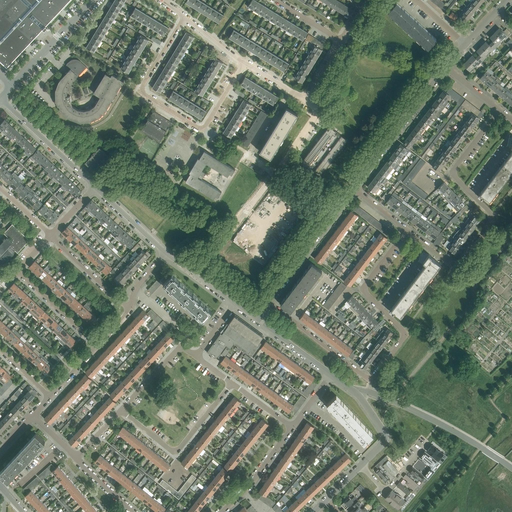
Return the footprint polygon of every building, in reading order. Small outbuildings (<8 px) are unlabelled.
[(0,0),(0,35),(26,8),(25,6),(19,0),(0,0)] [(70,0),(43,0),(36,8),(36,17),(41,21),(46,26),(70,0)] [(121,8),(124,3),(120,0),(114,0),(113,3),(121,8)] [(196,10),(202,1),(199,0),(194,0),(191,6),(196,10)] [(254,10),(259,2),(255,0),(252,0),(248,7),(254,10)] [(338,10),(342,3),(337,0),(333,7),(338,10)] [(202,13),(207,5),(202,1),(196,10),(202,13)] [(259,14),(264,5),(259,2),(254,10),(259,14)] [(410,14),(396,2),(388,12),(401,24),(410,14)] [(118,14),(121,8),(113,3),(110,9),(118,14)] [(343,13),(347,6),(342,3),(338,10),(343,13)] [(477,8),(472,3),(468,7),(474,12),(477,8)] [(207,16),(212,8),(207,5),(202,13),(207,16)] [(265,17),(270,9),(264,5),(259,14),(265,17)] [(474,12),(468,7),(465,5),(462,10),(464,12),(470,17),(474,12)] [(349,17),(353,10),(347,6),(343,13),(349,17)] [(136,19),(141,11),(136,7),(131,15),(136,19)] [(213,20),(218,11),(212,8),(207,16),(213,20)] [(114,19),(118,14),(110,9),(106,14),(114,19)] [(270,20),(275,12),(270,9),(265,17),(270,20)] [(142,22),(147,14),(141,11),(136,19),(142,22)] [(218,23),(224,15),(218,11),(213,20),(218,23)] [(276,24),(281,16),(275,12),(270,20),(276,24)] [(458,17),(452,12),(449,16),(454,21),(458,17)] [(470,17),(464,12),(460,17),(462,18),(464,20),(466,21),(470,17)] [(111,25),(114,19),(106,14),(103,20),(111,25)] [(147,25),(152,17),(147,14),(142,22),(147,25)] [(423,27),(410,14),(401,24),(415,36),(423,27)] [(281,27),(286,19),(281,16),(276,24),(281,27)] [(153,29),(158,21),(152,17),(147,25),(153,29)] [(42,30),(29,18),(27,18),(0,46),(0,61),(7,68),(33,40),(42,30)] [(287,31),(292,22),(286,19),(281,27),(287,31)] [(108,30),(111,25),(103,20),(100,25),(108,30)] [(158,32),(163,24),(158,21),(153,29),(158,32)] [(292,34),(297,26),(292,22),(287,31),(292,34)] [(164,36),(169,28),(163,24),(158,32),(164,36)] [(104,36),(108,30),(100,25),(96,31),(104,36)] [(298,37),(303,29),(297,26),(292,34),(298,37)] [(437,39),(423,27),(415,36),(428,48),(437,39)] [(506,35),(499,28),(495,33),(501,39),(506,35)] [(306,36),(308,34),(308,32),(303,29),(298,37),(303,41),(305,37),(306,36)] [(234,41),(239,33),(234,30),(229,38),(234,41)] [(101,41),(104,36),(96,31),(93,36),(101,41)] [(191,43),(194,37),(186,32),(182,38),(191,43)] [(240,45),(245,36),(239,33),(234,41),(240,45)] [(499,41),(501,39),(495,33),(490,37),(493,40),(491,43),(490,42),(496,47),(500,43),(499,41)] [(149,40),(141,35),(137,41),(145,46),(149,40)] [(98,47),(101,41),(93,36),(89,42),(98,47)] [(245,48),(251,40),(245,36),(240,45),(245,48)] [(187,48),(191,43),(182,38),(179,43),(187,48)] [(251,52),(256,43),(251,40),(245,48),(251,52)] [(145,46),(137,41),(134,46),(142,51),(145,46)] [(495,48),(496,47),(490,42),(491,43),(489,45),(486,41),(481,46),(488,53),(490,50),(492,52),(492,51),(494,53),(496,50),(495,48)] [(94,52),(98,47),(89,42),(86,47),(94,52)] [(184,54),(187,48),(179,43),(176,49),(184,54)] [(256,55),(262,47),(256,43),(251,52),(256,55)] [(319,56),(322,50),(323,50),(322,49),(319,48),(317,46),(314,45),(311,50),(319,56)] [(142,51),(134,46),(131,51),(139,57),(142,51)] [(486,55),(488,53),(481,46),(477,51),(480,54),(478,56),(477,55),(482,61),(483,60),(485,63),(486,62),(484,59),(487,56),(486,55)] [(262,58),(267,50),(262,47),(256,55),(262,58)] [(181,59),(184,54),(176,49),(172,54),(181,59)] [(267,62),(273,53),(267,50),(262,58),(267,62)] [(319,56),(311,50),(307,56),(316,61),(319,56)] [(139,57),(131,51),(127,57),(136,62),(139,57)] [(273,65),(278,57),(273,53),(267,62),(273,65)] [(181,59),(172,54),(169,59),(178,65),(181,59)] [(478,65),(482,61),(477,55),(477,56),(478,56),(476,58),(472,55),(468,60),(474,66),(477,64),(478,65)] [(316,61),(307,56),(304,61),(312,66),(316,61)] [(136,62),(127,57),(124,63),(132,68),(136,62)] [(278,69),(284,60),(278,57),(273,65),(278,69)] [(223,63),(215,58),(211,63),(220,69),(223,63)] [(104,114),(106,111),(105,110),(106,108),(107,109),(111,102),(110,101),(111,100),(112,100),(116,95),(115,95),(115,94),(116,92),(117,93),(121,86),(120,85),(121,83),(122,84),(124,81),(112,74),(111,76),(106,73),(94,93),(100,97),(95,106),(90,109),(84,111),(78,110),(73,106),(70,102),(69,101),(71,101),(74,99),(73,96),(74,92),(76,89),(71,85),(73,82),(72,81),(74,80),(87,67),(80,61),(79,60),(78,60),(76,59),(74,59),(73,59),(71,60),(69,61),(66,65),(67,65),(71,69),(67,73),(66,75),(65,74),(60,80),(61,80),(62,80),(60,82),(59,82),(59,81),(56,90),(57,90),(57,92),(56,92),(55,92),(56,100),(55,100),(55,101),(55,102),(56,102),(58,107),(59,106),(61,110),(62,109),(63,111),(62,112),(68,117),(69,116),(70,117),(70,118),(70,119),(78,122),(78,121),(79,120),(81,121),(81,122),(88,122),(88,120),(90,120),(90,121),(91,121),(99,118),(99,117),(98,117),(100,115),(100,116),(101,116),(103,114),(104,114)] [(174,70),(178,65),(169,59),(166,65),(174,70)] [(284,72),(289,64),(284,60),(278,69),(284,72)] [(474,66),(468,60),(463,64),(470,71),(471,72),(473,70),(472,69),(474,66)] [(312,66),(304,61),(301,67),(309,72),(312,66)] [(132,68),(124,63),(120,68),(129,73),(132,68)] [(220,69),(211,63),(208,69),(216,74),(220,69)] [(174,70),(166,65),(162,71),(171,76),(174,70)] [(309,72),(301,67),(297,72),(306,77),(309,72)] [(485,83),(492,74),(494,72),(489,68),(487,70),(480,79),(485,83)] [(216,74),(208,69),(204,74),(213,80),(216,74)] [(167,81),(171,76),(162,71),(159,76),(167,81)] [(306,77),(297,72),(294,78),(302,83),(306,77)] [(213,80),(204,74),(201,80),(210,85),(213,80)] [(490,87),(497,78),(498,77),(496,75),(495,77),(492,74),(485,83),(490,87)] [(164,87),(167,81),(159,76),(156,82),(164,87)] [(246,88),(251,80),(245,77),(240,85),(246,88)] [(502,82),(497,78),(490,87),(494,91),(500,84),(502,82)] [(210,85),(201,80),(198,85),(206,90),(210,85)] [(252,92),(257,83),(251,80),(246,88),(252,92)] [(161,92),(164,87),(156,82),(152,87),(161,92)] [(257,95),(262,87),(257,83),(252,92),(257,95)] [(505,88),(500,84),(494,91),(499,95),(505,88)] [(206,90),(198,85),(194,91),(203,96),(206,90)] [(504,99),(511,91),(506,86),(505,88),(499,95),(504,99)] [(262,98),(267,90),(262,87),(257,95),(262,98)] [(174,102),(179,94),(173,90),(168,99),(174,102)] [(268,102),(273,93),(267,90),(262,98),(268,102)] [(450,95),(449,94),(446,92),(443,91),(440,95),(446,101),(450,96),(450,95)] [(273,105),(278,97),(273,93),(268,102),(273,105)] [(179,105),(184,97),(179,94),(174,102),(179,105)] [(443,105),(446,101),(440,95),(436,100),(443,105)] [(185,109),(190,101),(184,97),(179,105),(185,109)] [(248,110),(252,105),(244,100),(240,105),(248,110)] [(441,112),(445,107),(443,105),(436,100),(432,105),(441,112)] [(190,112),(195,104),(190,101),(185,109),(190,112)] [(196,116),(201,107),(195,104),(190,112),(196,116)] [(245,116),(248,110),(240,105),(237,111),(245,116)] [(441,112),(432,105),(429,110),(435,115),(438,116),(441,112)] [(201,119),(207,111),(201,107),(196,116),(201,119)] [(288,129),(297,115),(298,114),(287,108),(278,123),(288,129)] [(261,115),(263,112),(261,110),(258,116),(260,117),(264,120),(266,117),(261,115)] [(432,120),(435,115),(429,110),(425,114),(432,120)] [(166,130),(171,122),(154,111),(148,119),(141,130),(159,142),(167,131),(166,130)] [(242,121),(245,116),(237,111),(233,116),(242,121)] [(483,113),(481,111),(477,116),(475,114),(473,113),(472,113),(469,118),(476,123),(483,113)] [(432,120),(425,114),(421,119),(428,124),(432,120)] [(238,127),(242,121),(233,116),(230,121),(238,127)] [(258,120),(260,117),(258,116),(254,122),(256,123),(261,126),(262,123),(258,120)] [(476,123),(469,118),(465,123),(472,128),(476,123)] [(0,129),(2,131),(9,123),(5,119),(3,121),(1,123),(0,124),(0,129)] [(428,124),(421,119),(418,124),(424,129),(428,124)] [(235,132),(238,127),(230,121),(227,127),(235,132)] [(257,131),(259,128),(255,125),(256,123),(254,122),(251,127),(253,128),(257,131)] [(6,136),(13,128),(12,127),(12,126),(10,123),(9,124),(9,123),(2,131),(6,136)] [(280,143),(288,129),(278,123),(269,137),(280,143)] [(472,128),(465,123),(461,127),(468,133),(472,128)] [(424,129),(418,124),(414,129),(421,134),(424,129)] [(468,133),(461,127),(459,125),(455,130),(458,132),(465,138),(468,133)] [(231,138),(235,132),(227,127),(223,133),(231,138)] [(251,131),(253,128),(251,127),(248,132),(249,134),(254,136),(256,134),(251,131)] [(327,129),(301,163),(307,168),(308,166),(314,171),(320,176),(348,140),(341,135),(341,136),(339,135),(340,134),(337,132),(335,131),(330,127),(328,130),(327,129)] [(13,138),(18,132),(18,131),(15,129),(13,128),(6,136),(11,140),(13,138)] [(417,139),(421,134),(414,129),(410,133),(417,139)] [(17,142),(22,136),(21,135),(21,134),(19,132),(18,132),(13,138),(17,142)] [(248,137),(249,134),(248,132),(244,138),(246,139),(251,142),(252,139),(248,137)] [(465,138),(458,132),(454,137),(461,142),(465,138)] [(414,143),(417,139),(410,133),(407,138),(414,143)] [(511,171),(511,137),(511,138),(509,137),(510,134),(509,134),(507,144),(507,145),(506,146),(511,149),(511,147),(511,152),(481,194),(480,194),(489,201),(511,171)] [(22,146),(27,140),(24,137),(24,138),(22,136),(17,142),(22,146)] [(271,158),(280,143),(269,137),(260,151),(260,152),(271,158)] [(461,142),(454,137),(450,142),(457,147),(461,142)] [(244,142),(246,139),(244,138),(241,144),(247,148),(249,145),(244,142)] [(410,148),(414,143),(407,138),(403,143),(410,148)] [(26,150),(31,144),(30,143),(30,142),(27,140),(22,146),(26,150)] [(457,147),(450,142),(447,146),(454,152),(457,147)] [(408,148),(401,143),(397,148),(404,154),(406,151),(408,152),(410,150),(408,148)] [(31,154),(36,148),(33,145),(33,146),(31,144),(26,150),(31,154)] [(454,152),(447,146),(444,145),(441,149),(443,151),(450,156),(454,152)] [(95,172),(109,157),(99,147),(96,151),(95,150),(92,153),(93,154),(85,163),(95,172)] [(397,148),(393,153),(400,158),(403,160),(406,155),(404,154),(397,148)] [(36,160),(42,154),(37,150),(30,158),(34,162),(36,160)] [(235,169),(234,169),(204,150),(199,158),(198,158),(193,166),(191,165),(190,167),(192,168),(189,172),(190,173),(185,181),(214,198),(217,200),(219,198),(218,197),(221,191),(201,179),(203,176),(205,172),(202,170),(206,163),(228,176),(229,173),(232,175),(235,169)] [(450,156),(443,151),(439,156),(446,161),(450,156)] [(397,163),(400,158),(393,153),(390,158),(397,163)] [(41,164),(46,158),(42,154),(36,160),(41,164)] [(446,161),(439,156),(436,161),(443,166),(446,161)] [(45,168),(51,162),(46,158),(41,164),(45,168)] [(393,168),(397,163),(390,158),(386,162),(393,168)] [(443,166),(436,161),(434,159),(430,164),(439,171),(443,166)] [(49,172),(55,166),(51,162),(45,168),(49,172)] [(389,173),(389,172),(393,168),(386,162),(382,167),(389,173)] [(52,178),(60,170),(55,166),(49,172),(47,174),(52,178)] [(153,169),(151,167),(149,170),(159,177),(161,174),(159,173),(161,170),(154,166),(153,169)] [(389,173),(382,167),(379,172),(386,177),(388,179),(392,174),(389,172),(389,173)] [(6,181),(12,174),(7,170),(1,176),(6,181)] [(58,181),(64,174),(60,170),(52,178),(56,183),(58,181)] [(10,185),(18,176),(14,172),(12,174),(6,181),(10,185)] [(382,182),(386,177),(379,172),(375,177),(382,182)] [(63,185),(68,179),(64,174),(58,181),(63,185)] [(411,181),(413,179),(408,175),(402,182),(407,186),(411,181)] [(15,189),(20,183),(22,180),(18,176),(10,185),(15,189)] [(378,187),(382,182),(375,177),(371,182),(378,187)] [(67,189),(73,183),(68,179),(63,185),(67,189)] [(378,187),(371,182),(367,186),(374,192),(376,193),(380,188),(378,187)] [(441,194),(448,186),(444,182),(438,188),(436,190),(441,194)] [(25,187),(20,183),(15,189),(19,193),(25,187)] [(72,193),(77,187),(73,183),(67,189),(72,193)] [(271,192),(274,195),(280,188),(277,185),(271,192)] [(445,198),(453,191),(448,186),(441,194),(445,198)] [(23,197),(29,191),(25,187),(19,193),(23,197)] [(76,197),(82,191),(77,187),(72,193),(76,197)] [(29,191),(23,197),(28,201),(34,195),(36,193),(32,188),(31,189),(29,191)] [(280,189),(276,196),(281,198),(284,191),(280,189)] [(449,203),(457,195),(453,191),(445,198),(449,203)] [(392,205),(399,196),(394,192),(392,195),(387,201),(392,205)] [(34,195),(28,201),(32,205),(38,199),(40,197),(36,193),(34,195)] [(285,194),(281,199),(286,203),(290,198),(285,194)] [(453,207),(461,199),(457,195),(449,203),(453,207)] [(396,209),(402,202),(397,198),(399,196),(392,205),(396,209)] [(37,210),(42,203),(38,199),(32,205),(37,210)] [(459,210),(465,204),(461,199),(453,207),(457,211),(459,209),(459,210)] [(89,212),(96,204),(92,200),(86,206),(84,208),(89,212)] [(401,212),(408,203),(404,200),(402,202),(396,209),(401,212)] [(406,216),(411,209),(413,207),(408,203),(401,212),(406,216)] [(43,215),(50,208),(45,204),(39,211),(43,215)] [(95,214),(101,208),(96,204),(89,212),(93,216),(95,214)] [(462,214),(469,207),(466,205),(459,211),(462,214)] [(48,219),(54,212),(50,208),(43,215),(48,219)] [(99,219),(105,212),(101,208),(95,214),(99,219)] [(411,220),(416,213),(411,209),(406,216),(411,220)] [(354,220),(358,215),(352,210),(348,215),(354,220)] [(418,211),(416,213),(411,220),(416,224),(421,217),(422,214),(418,211)] [(59,216),(54,212),(48,219),(52,223),(59,216)] [(104,223),(110,216),(105,212),(99,219),(98,220),(102,224),(104,223)] [(335,214),(318,238),(321,241),(339,217),(335,214)] [(474,214),(470,219),(477,225),(481,220),(474,214)] [(351,225),(354,220),(348,215),(344,220),(351,225)] [(108,227),(114,220),(110,216),(104,223),(108,227)] [(420,227),(426,220),(421,217),(416,224),(420,227)] [(477,225),(470,219),(470,220),(468,218),(465,223),(473,229),(477,225)] [(430,224),(432,222),(427,219),(426,220),(420,227),(425,231),(430,224)] [(113,231),(119,225),(114,220),(108,227),(106,229),(108,231),(110,229),(113,231)] [(347,230),(351,225),(344,220),(340,225),(347,230)] [(430,235),(435,228),(436,226),(432,222),(430,224),(425,231),(430,235)] [(473,229),(465,223),(461,228),(470,234),(473,229)] [(0,271),(6,265),(4,264),(14,253),(13,252),(15,250),(17,253),(30,240),(28,238),(16,227),(12,224),(4,233),(8,236),(0,244),(0,271)] [(66,237),(74,229),(69,224),(62,233),(66,237)] [(115,237),(123,229),(119,225),(113,231),(111,233),(115,237)] [(343,235),(347,230),(340,225),(337,230),(343,235)] [(435,238),(440,231),(435,228),(430,235),(435,238)] [(470,234),(461,228),(459,230),(458,230),(457,232),(466,239),(470,234)] [(79,233),(74,229),(66,237),(71,241),(77,235),(79,233)] [(120,241),(128,233),(123,229),(115,237),(120,241)] [(340,239),(343,235),(337,230),(333,234),(340,239)] [(466,239),(457,232),(453,237),(456,239),(462,244),(466,239)] [(77,235),(71,241),(75,245),(81,239),(83,237),(79,233),(77,235)] [(126,243),(132,237),(128,233),(120,241),(124,245),(126,243)] [(381,233),(377,238),(384,243),(387,238),(381,233)] [(336,244),(340,239),(333,234),(329,239),(336,244)] [(440,234),(436,239),(440,242),(444,237),(442,236),(440,234)] [(81,239),(75,245),(80,249),(86,243),(87,241),(83,237),(81,239)] [(136,241),(132,237),(126,243),(130,248),(136,241)] [(384,243),(377,238),(373,243),(380,248),(384,243)] [(332,249),(336,244),(329,239),(326,244),(332,249)] [(462,244),(456,239),(453,241),(452,240),(450,242),(459,249),(462,244)] [(459,249),(450,242),(450,243),(450,242),(446,247),(448,248),(455,254),(459,249)] [(90,247),(86,243),(80,249),(84,253),(90,247)] [(380,248),(373,243),(370,247),(376,252),(380,248)] [(329,254),(332,249),(326,244),(322,249),(329,254)] [(96,249),(92,245),(90,247),(84,253),(88,258),(96,249)] [(112,250),(108,246),(106,248),(104,250),(108,254),(110,252),(112,250)] [(376,252),(370,247),(366,252),(373,257),(376,252)] [(101,253),(96,249),(88,258),(93,262),(99,255),(101,253)] [(325,259),(329,254),(322,249),(318,254),(325,259)] [(147,251),(145,253),(142,250),(138,253),(145,260),(146,259),(147,260),(152,255),(147,251)] [(441,265),(438,262),(432,258),(431,260),(430,259),(432,256),(429,254),(428,255),(425,254),(425,253),(423,252),(423,253),(421,253),(422,250),(421,250),(419,259),(419,260),(418,261),(423,265),(425,262),(426,263),(428,260),(430,261),(392,309),(401,317),(441,265)] [(373,257),(366,252),(362,257),(369,262),(373,257)] [(145,260),(138,253),(135,257),(143,265),(145,262),(144,261),(145,260)] [(325,259),(318,254),(314,258),(321,263),(325,259)] [(103,259),(99,255),(93,262),(97,266),(103,259)] [(102,270),(108,263),(109,261),(105,257),(103,259),(97,266),(102,270)] [(143,265),(135,257),(131,261),(138,267),(139,266),(141,267),(143,265)] [(369,262),(362,257),(359,262),(365,267),(369,262)] [(34,271),(39,265),(35,261),(29,267),(34,271)] [(138,267),(131,261),(128,264),(136,272),(138,270),(137,268),(138,267)] [(365,267),(359,262),(355,267),(362,272),(365,267)] [(112,268),(112,267),(108,263),(102,270),(106,274),(112,268)] [(291,312),(322,271),(312,263),(281,304),(291,312)] [(136,272),(128,264),(124,268),(131,274),(132,273),(134,275),(136,272)] [(38,275),(44,269),(39,265),(34,271),(38,275)] [(43,279),(48,273),(50,271),(46,267),(44,269),(38,275),(43,279)] [(362,272),(355,267),(351,271),(358,276),(362,272)] [(131,274),(124,268),(121,272),(129,279),(132,277),(130,276),(131,274)] [(358,276),(351,271),(348,276),(354,281),(358,276)] [(129,279),(121,272),(118,276),(124,282),(125,281),(127,282),(129,279)] [(47,283),(53,277),(48,273),(43,279),(47,283)] [(183,284),(172,274),(169,277),(166,275),(160,280),(163,283),(164,284),(166,285),(164,287),(168,290),(169,289),(174,293),(183,284)] [(124,282),(118,276),(114,279),(122,287),(125,284),(123,283),(124,282)] [(354,281),(348,276),(344,281),(350,286),(354,281)] [(51,288),(57,282),(53,277),(47,283),(51,288)] [(57,282),(51,288),(56,292),(61,286),(64,283),(59,279),(57,282)] [(152,294),(161,284),(157,280),(147,290),(152,294)] [(13,293),(19,287),(14,283),(9,289),(13,293)] [(196,296),(183,284),(174,293),(179,298),(178,299),(181,302),(182,301),(187,306),(196,296)] [(66,290),(65,289),(61,286),(56,292),(60,296),(66,290)] [(18,297),(23,291),(19,287),(13,293),(11,295),(16,299),(17,297),(18,297)] [(70,289),(68,287),(65,289),(66,290),(60,296),(65,300),(70,294),(72,291),(73,291),(70,289)] [(22,301),(28,295),(23,291),(18,297),(22,301)] [(69,304),(75,298),(77,296),(72,291),(70,294),(65,300),(69,304)] [(26,305),(32,299),(28,295),(22,301),(26,305)] [(349,307),(357,300),(352,295),(347,301),(345,303),(349,307)] [(212,311),(196,296),(187,306),(192,310),(191,311),(194,315),(196,313),(203,320),(203,321),(212,311)] [(74,308),(79,302),(75,298),(69,304),(74,308)] [(31,310),(36,304),(32,299),(26,305),(31,309),(31,310)] [(354,312),(361,304),(357,300),(349,307),(354,312)] [(78,312),(84,306),(79,302),(74,308),(78,312)] [(33,316),(41,308),(36,304),(31,310),(31,309),(29,311),(33,316)] [(84,306),(78,312),(82,316),(88,310),(90,308),(86,304),(84,306)] [(360,314),(365,309),(361,304),(354,312),(358,316),(360,314)] [(40,318),(45,312),(41,308),(33,316),(38,320),(39,318),(40,318)] [(346,314),(339,309),(337,312),(339,314),(343,317),(346,314)] [(360,314),(358,316),(362,320),(364,318),(369,313),(365,309),(360,314)] [(92,315),(88,310),(82,316),(87,321),(92,315)] [(149,315),(147,313),(143,310),(139,314),(145,320),(149,316),(149,315)] [(44,322),(50,316),(45,312),(40,318),(44,322)] [(305,323),(310,316),(305,312),(300,319),(305,323)] [(366,324),(374,317),(369,313),(364,318),(362,320),(366,324)] [(145,320),(139,314),(135,319),(141,324),(145,320)] [(97,319),(97,318),(92,315),(87,321),(91,325),(97,319)] [(48,326),(54,320),(50,316),(44,322),(48,326)] [(262,336),(258,333),(238,318),(235,316),(234,316),(233,317),(234,317),(230,323),(229,323),(229,324),(229,325),(222,334),(221,333),(207,352),(211,355),(210,355),(211,355),(214,358),(217,357),(221,361),(225,356),(230,348),(233,345),(234,343),(248,354),(251,356),(259,346),(259,347),(261,343),(262,342),(260,341),(262,338),(263,337),(262,337),(262,336)] [(309,326),(314,320),(310,316),(305,323),(309,326)] [(378,321),(374,317),(366,324),(371,329),(372,327),(378,321)] [(137,329),(141,324),(135,319),(131,323),(137,329)] [(53,330),(58,324),(54,320),(48,326),(53,330)] [(158,324),(156,322),(153,320),(150,324),(152,326),(154,328),(158,324)] [(314,330),(319,323),(314,320),(309,326),(314,330)] [(137,329),(131,323),(127,327),(133,333),(137,329)] [(319,333),(324,327),(319,323),(314,330),(319,333)] [(57,334),(63,328),(58,324),(53,330),(57,334)] [(163,329),(161,327),(159,325),(155,329),(156,331),(159,333),(163,329)] [(11,330),(7,326),(1,332),(6,336),(11,330)] [(133,333),(127,327),(123,332),(129,337),(133,333)] [(324,337),(329,331),(324,327),(319,333),(324,337)] [(10,340),(18,332),(13,328),(11,330),(6,336),(10,340)] [(62,338),(67,332),(63,328),(57,334),(55,336),(60,340),(62,338)] [(383,329),(379,334),(388,341),(392,336),(391,335),(393,332),(388,328),(386,331),(385,331),(383,329)] [(329,341),(334,334),(329,331),(324,337),(329,341)] [(14,345),(22,336),(18,332),(10,340),(14,345)] [(60,340),(59,341),(64,345),(66,343),(72,337),(67,332),(62,338),(60,340)] [(125,342),(129,337),(123,332),(118,336),(125,342)] [(168,333),(164,338),(170,343),(174,339),(168,333)] [(333,344),(338,338),(334,334),(329,341),(333,344)] [(388,341),(379,334),(376,339),(378,341),(384,345),(388,341)] [(19,349),(27,340),(22,336),(14,345),(19,349)] [(120,346),(125,342),(118,336),(114,341),(120,346)] [(66,343),(64,345),(68,349),(71,347),(76,341),(72,337),(66,343)] [(170,343),(164,338),(160,342),(165,347),(170,343)] [(338,348),(343,341),(338,338),(333,344),(338,348)] [(23,353),(31,344),(27,340),(19,349),(23,353)] [(120,346),(114,341),(110,345),(116,351),(120,346)] [(266,351),(271,344),(266,341),(261,347),(266,351)] [(343,352),(348,345),(343,341),(338,348),(343,352)] [(378,341),(374,345),(380,350),(384,345),(378,341)] [(165,347),(160,342),(156,346),(161,352),(165,347)] [(28,357),(36,349),(31,344),(23,353),(28,357)] [(271,355),(276,348),(271,344),(266,351),(271,355)] [(380,350),(374,345),(372,344),(368,348),(377,355),(380,350)] [(116,351),(110,345),(106,349),(112,355),(116,351)] [(353,349),(348,345),(343,352),(348,355),(353,349)] [(161,352),(156,346),(152,351),(157,356),(161,352)] [(276,358),(281,352),(276,348),(271,355),(276,358)] [(377,355),(368,348),(365,353),(373,360),(377,355)] [(32,361),(40,353),(36,349),(28,357),(32,361)] [(112,355),(106,349),(102,354),(108,359),(112,355)] [(157,356),(152,351),(147,355),(153,360),(157,356)] [(281,362),(286,355),(281,352),(276,358),(281,362)] [(44,357),(40,353),(32,361),(36,365),(44,357)] [(373,360),(365,353),(361,358),(369,364),(373,360)] [(108,359),(102,354),(98,358),(104,364),(108,359)] [(153,360),(147,355),(143,359),(149,365),(153,360)] [(286,366),(291,359),(286,355),(281,362),(286,366)] [(230,359),(225,356),(221,361),(220,362),(225,366),(230,359)] [(41,369),(49,361),(44,357),(36,365),(41,369)] [(104,364),(98,358),(94,363),(100,368),(104,364)] [(369,364),(361,358),(357,363),(366,369),(369,364)] [(149,365),(143,359),(139,364),(145,369),(149,365)] [(235,363),(230,359),(225,366),(230,370),(235,363)] [(291,369),(296,362),(291,359),(286,366),(291,369)] [(45,374),(53,365),(49,361),(41,369),(45,374)] [(295,373),(300,366),(296,362),(291,369),(295,373)] [(96,372),(100,368),(94,363),(90,367),(96,372)] [(240,367),(235,363),(230,370),(235,373),(240,367)] [(145,369),(139,364),(135,368),(141,374),(145,369)] [(300,376),(305,369),(300,366),(295,373),(300,376)] [(96,373),(96,372),(90,367),(85,371),(92,378),(96,373)] [(245,370),(240,367),(235,373),(240,377),(245,370)] [(141,374),(135,368),(131,373),(137,378),(141,374)] [(305,380),(310,373),(305,369),(300,376),(305,380)] [(250,374),(245,370),(240,377),(245,380),(250,374)] [(12,375),(7,371),(0,378),(0,380),(3,384),(5,382),(6,382),(7,380),(10,378),(12,375)] [(137,378),(131,373),(127,377),(133,383),(137,378)] [(310,383),(311,381),(313,379),(315,376),(310,373),(305,380),(310,383)] [(92,379),(86,374),(82,378),(88,384),(92,379)] [(254,377),(250,374),(245,380),(250,384),(254,377)] [(133,383),(127,377),(123,381),(129,387),(133,383)] [(259,381),(254,377),(250,384),(255,387),(259,381)] [(88,384),(82,378),(78,383),(84,388),(88,384)] [(129,387),(123,381),(119,386),(124,391),(129,387)] [(264,385),(259,381),(255,387),(260,391),(264,385)] [(84,388),(78,383),(74,387),(80,393),(84,388)] [(31,392),(33,390),(29,385),(26,388),(29,391),(24,395),(30,401),(35,396),(31,392)] [(269,388),(264,385),(260,391),(264,395),(269,388)] [(124,391),(119,386),(115,390),(120,396),(124,391)] [(75,397),(80,393),(74,387),(69,392),(75,397)] [(274,392),(269,388),(264,395),(269,398),(274,392)] [(120,396),(115,390),(110,395),(116,400),(120,396)] [(71,402),(75,397),(69,392),(65,396),(71,402)] [(279,395),(274,392),(269,398),(274,402),(279,395)] [(279,405),(285,397),(280,393),(279,395),(274,402),(279,405)] [(30,401),(24,395),(20,400),(26,406),(30,401)] [(336,395),(327,404),(340,417),(349,408),(336,395)] [(67,406),(71,402),(65,396),(61,401),(67,406)] [(284,409),(288,402),(290,399),(286,396),(285,397),(279,405),(284,409)] [(110,397),(106,401),(112,406),(116,402),(110,397)] [(234,397),(230,401),(237,407),(241,402),(234,397)] [(26,406),(20,400),(15,405),(21,411),(26,406)] [(67,406),(61,401),(57,405),(63,410),(67,406)] [(112,406),(106,401),(102,406),(108,411),(112,406)] [(237,407),(230,401),(226,406),(233,411),(237,407)] [(293,406),(288,402),(284,409),(289,412),(291,410),(292,407),(293,406)] [(21,411),(15,405),(11,410),(17,415),(21,411)] [(62,418),(66,413),(63,410),(57,405),(53,409),(59,415),(62,418)] [(108,411),(102,406),(98,410),(104,415),(108,411)] [(233,411),(226,406),(223,411),(229,416),(233,411)] [(361,421),(349,408),(340,417),(352,430),(361,421)] [(55,419),(59,415),(53,409),(49,414),(55,419)] [(17,415),(11,410),(6,415),(12,420),(17,415)] [(104,415),(98,410),(94,414),(100,420),(104,415)] [(229,416),(223,411),(219,415),(226,420),(229,416)] [(55,419),(49,414),(44,418),(50,424),(55,419)] [(100,420),(94,414),(90,419),(96,424),(100,420)] [(12,420),(6,415),(2,420),(8,425),(12,420)] [(222,425),(226,420),(219,415),(215,420),(222,425)] [(96,424),(90,419),(85,423),(91,429),(96,424)] [(262,419),(258,424),(264,429),(268,424),(262,419)] [(222,425),(215,420),(212,425),(218,430),(222,425)] [(374,435),(361,421),(352,430),(364,443),(374,435)] [(311,432),(314,427),(307,422),(304,427),(311,432)] [(91,429),(85,423),(81,428),(87,433),(91,429)] [(264,429),(258,424),(254,429),(261,434),(264,429)] [(214,435),(218,430),(212,425),(208,429),(214,435)] [(122,436),(128,430),(123,426),(118,433),(122,436)] [(307,437),(311,432),(304,427),(300,432),(307,437)] [(87,433),(81,428),(77,432),(83,438),(87,433)] [(210,439),(214,435),(208,429),(204,434),(210,439)] [(261,434),(254,429),(251,433),(257,438),(261,434)] [(127,440),(132,434),(128,430),(122,436),(127,440)] [(83,438),(77,432),(73,436),(79,442),(83,438)] [(304,442),(307,437),(300,432),(297,437),(304,442)] [(33,455),(45,442),(36,433),(24,446),(33,455)] [(257,438),(251,433),(247,438),(253,443),(257,438)] [(132,444),(137,438),(132,434),(127,440),(132,444)] [(207,444),(210,439),(204,434),(200,439),(207,444)] [(79,442),(73,436),(69,441),(75,447),(79,442)] [(304,442),(297,437),(294,442),(300,447),(304,442)] [(137,448),(142,441),(137,438),(132,444),(137,448)] [(253,443),(247,438),(243,443),(249,448),(253,443)] [(203,449),(207,444),(200,439),(197,444),(203,449)] [(141,452),(147,445),(142,441),(137,448),(141,452)] [(297,452),(300,447),(294,442),(290,447),(297,452)] [(249,448),(243,443),(239,447),(246,452),(249,448)] [(199,453),(203,449),(197,444),(193,448),(199,453)] [(146,455),(151,449),(147,445),(141,452),(146,455)] [(428,449),(427,450),(438,460),(441,456),(445,459),(447,456),(444,453),(443,454),(432,445),(428,449)] [(20,468),(33,455),(24,446),(11,460),(20,468)] [(246,452),(239,447),(235,452),(242,457),(246,452)] [(294,457),(297,452),(290,447),(287,452),(294,457)] [(195,458),(199,453),(193,448),(189,453),(195,458)] [(373,463),(385,452),(381,448),(369,459),(373,463)] [(151,459),(156,453),(151,449),(146,455),(151,459)] [(425,451),(420,457),(432,467),(437,461),(425,451)] [(242,457),(235,452),(232,457),(238,462),(242,457)] [(290,462),(294,457),(287,452),(283,457),(290,462)] [(156,463),(161,457),(156,453),(151,459),(156,463)] [(192,463),(195,458),(189,453),(185,458),(192,463)] [(351,459),(345,453),(341,457),(347,463),(351,459)] [(100,465),(105,459),(100,455),(95,461),(100,465)] [(385,461),(388,458),(386,455),(379,462),(381,465),(382,466),(386,462),(385,461)] [(160,467),(165,460),(161,457),(156,463),(160,467)] [(238,462),(232,457),(228,461),(234,467),(238,462)] [(286,467),(290,462),(283,457),(280,462),(286,467)] [(347,463),(341,457),(337,462),(342,468),(347,463)] [(188,468),(192,463),(185,458),(181,462),(188,468)] [(104,469),(109,463),(105,459),(100,465),(104,469)] [(399,470),(389,459),(383,465),(393,476),(399,470)] [(424,476),(431,468),(420,459),(414,467),(424,476)] [(0,474),(8,482),(20,468),(11,460),(0,471),(0,474)] [(165,471),(170,464),(165,460),(160,467),(165,471)] [(234,467),(228,461),(224,466),(231,471),(234,467)] [(432,467),(431,468),(432,470),(434,471),(441,464),(437,461),(432,467)] [(283,472),(286,467),(280,462),(276,467),(283,472)] [(342,468),(337,462),(332,466),(338,472),(342,468)] [(114,466),(109,463),(104,469),(109,473),(114,466)] [(56,476),(62,470),(58,466),(56,468),(53,470),(52,471),(56,476)] [(114,476),(119,470),(114,466),(109,473),(114,476)] [(338,472),(332,466),(328,470),(333,476),(338,472)] [(230,472),(223,467),(219,472),(226,477),(230,472)] [(283,472),(276,467),(273,472),(280,477),(283,472)] [(379,467),(375,471),(385,482),(390,478),(379,467)] [(412,467),(409,471),(421,481),(424,477),(412,467)] [(434,471),(432,470),(431,468),(424,476),(426,477),(428,479),(434,471)] [(60,480),(66,475),(62,470),(56,476),(60,480)] [(118,480),(123,474),(119,470),(114,476),(118,480)] [(333,476),(328,470),(323,474),(329,480),(333,476)] [(226,477),(219,472),(215,477),(222,482),(226,477)] [(276,481),(280,477),(273,472),(269,477),(276,481)] [(123,484),(128,478),(123,474),(118,480),(123,484)] [(329,480),(323,474),(319,478),(325,484),(329,480)] [(64,485),(70,479),(66,475),(60,480),(64,485)] [(412,490),(412,491),(417,485),(406,475),(401,482),(412,490)] [(222,482),(215,477),(212,482),(218,487),(222,482)] [(273,486),(276,481),(269,477),(266,482),(273,486)] [(428,479),(426,477),(420,484),(419,483),(418,484),(422,487),(428,479)] [(128,488),(133,481),(128,478),(123,484),(128,488)] [(325,484),(319,478),(314,483),(320,489),(325,484)] [(68,489),(74,484),(70,479),(64,485),(68,489)] [(133,492),(138,485),(133,481),(128,488),(133,492)] [(218,487),(212,482),(208,486),(214,491),(218,487)] [(269,491),(273,486),(266,482),(262,487),(269,491)] [(320,489),(314,483),(310,487),(316,493),(320,489)] [(72,494),(78,489),(74,484),(68,489),(72,494)] [(405,498),(410,492),(399,484),(394,490),(405,498)] [(422,487),(418,484),(417,485),(412,491),(412,490),(411,491),(415,495),(422,487)] [(143,489),(138,485),(133,492),(137,496),(143,489)] [(214,491),(208,486),(204,491),(211,496),(214,491)] [(143,489),(137,496),(142,499),(147,493),(149,490),(145,487),(143,489)] [(266,496),(269,491),(262,487),(259,492),(262,494),(265,496),(266,496)] [(316,493),(310,487),(306,491),(311,497),(316,493)] [(76,498),(82,493),(78,489),(72,494),(76,498)] [(29,500),(35,495),(31,490),(30,492),(27,494),(25,496),(29,500)] [(176,490),(173,494),(179,499),(183,495),(178,492),(176,490)] [(404,501),(392,491),(392,490),(386,498),(398,509),(404,501)] [(211,496),(204,491),(200,496),(207,501),(211,496)] [(311,497),(306,491),(301,495),(307,501),(311,497)] [(409,502),(415,495),(411,491),(408,495),(405,499),(407,500),(409,502)] [(80,503),(86,498),(82,493),(76,498),(80,503)] [(147,503),(152,497),(147,493),(142,499),(147,503)] [(39,499),(35,495),(29,500),(33,505),(39,499)] [(307,501),(301,495),(297,499),(303,505),(307,501)] [(207,501),(200,496),(197,500),(203,506),(207,501)] [(353,505),(358,500),(354,496),(352,499),(349,496),(349,497),(348,496),(346,498),(346,499),(341,504),(346,508),(350,503),(353,505)] [(151,507),(157,500),(152,497),(147,503),(151,507)] [(84,508),(90,502),(86,498),(80,503),(84,508)] [(38,509),(44,504),(39,499),(33,505),(38,509)] [(303,505),(297,499),(293,503),(298,509),(303,505)] [(156,510),(161,504),(157,500),(151,507),(156,510)] [(203,506),(197,500),(193,505),(199,510),(203,506)] [(362,504),(358,500),(353,505),(355,508),(350,511),(358,511),(362,509),(359,506),(362,504)] [(401,511),(409,502),(407,500),(399,509),(401,511)] [(87,511),(88,511),(94,507),(90,502),(84,508),(87,511)] [(295,511),(298,509),(293,503),(288,508),(292,511),(295,511)]
